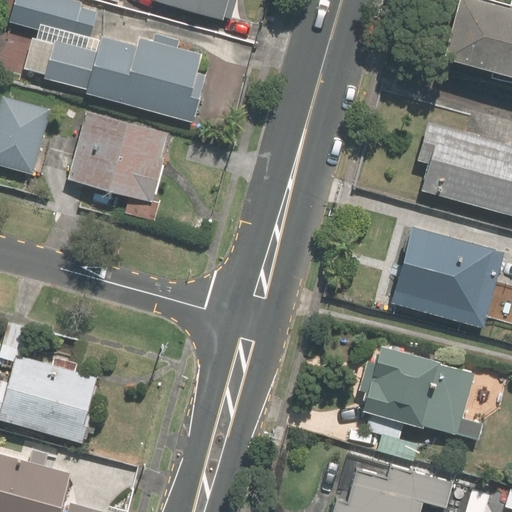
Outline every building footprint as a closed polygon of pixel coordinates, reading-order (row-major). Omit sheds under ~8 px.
[(200,70),(206,51),(100,21),(103,12),(84,6),(85,0),(15,0),(10,19),(73,38),(74,33),(95,40),(92,49),(55,38),(54,42),(35,37),(25,71),(195,120),(208,73),(200,70)] [(228,15),(234,17),(238,0),(155,0),(156,0),(227,19),(228,15)] [(451,61),(511,77),(511,0),(457,0),(444,49),(454,52),(451,61)] [(53,107),(6,94),(0,115),(0,163),(35,174),(53,107)] [(172,130),(87,108),(69,179),(154,200),(172,130)] [(431,158),(424,187),(511,210),(511,137),(429,116),(419,155),(431,158)] [(415,219),(392,297),(485,324),(507,246),(415,219)] [(10,320),(1,356),(18,360),(12,381),(0,377),(0,419),(84,442),(101,376),(24,354),(31,326),(10,320)] [(368,388),(363,406),(481,437),(485,421),(465,415),(478,366),(381,340),(376,358),(369,356),(361,386),(368,388)] [(30,459),(0,450),(0,511),(110,511),(69,500),(77,472),(48,464),(52,450),(34,445),(30,459)] [(463,511),(471,480),(346,450),(331,511),(463,511)] [(511,511),(511,486),(511,487),(504,511),(499,511),(498,511),(511,511)]
